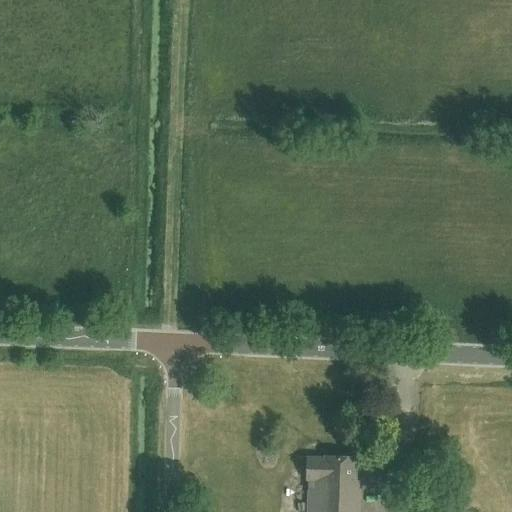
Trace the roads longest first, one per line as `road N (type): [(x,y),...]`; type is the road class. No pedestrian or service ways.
road 1 (track): [(176,344),(170,315),(180,0)]
road 2 (tertiary): [(511,360),(176,344)]
road 3 (tertiary): [(176,344),(0,336)]
road 4 (unclassified): [(172,511),(176,344)]
